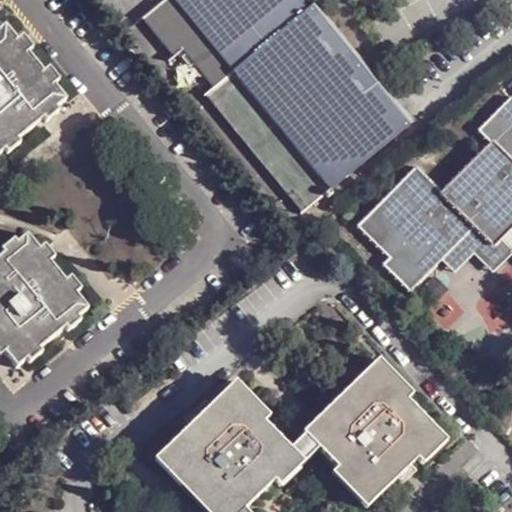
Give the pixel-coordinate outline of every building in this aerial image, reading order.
[(304,9),(296,0),(171,0),(145,23),(206,92),(304,9)] [(314,0),(304,9),(206,92),(306,207),(418,115),(318,0),(314,0)] [(67,101),(5,26),(0,30),(0,155),(6,151),(9,155),(21,144),(19,141),(44,119),(47,123),(59,112),(57,110),(67,101)] [(511,103),(485,132),(496,145),(445,196),(421,170),(364,226),(396,259),(390,267),(415,291),(446,261),(459,273),(480,255),(498,273),(511,260),(511,103)] [(90,309),(29,235),(19,243),(16,240),(3,251),(6,254),(0,259),(0,345),(18,367),(29,360),(32,363),(45,353),(42,349),(67,328),(70,332),(84,320),(81,317),(90,309)] [(381,357),(375,362),(411,397),(416,392),(381,357)] [(411,397),(375,362),(304,431),(307,434),(322,450),(338,468),(372,503),(394,482),(414,464),(421,457),(444,434),(411,397)] [(237,381),(271,416),(276,412),(242,376),(237,381)] [(305,455),(296,444),(271,416),(237,381),(216,402),(196,422),(165,451),(223,511),(246,511),(250,509),(279,480),(305,455)] [(196,422),(216,402),(211,396),(189,416),(196,422)] [(322,450),(307,434),(296,444),(305,455),(279,480),(285,485),(322,450)] [(450,439),(444,434),(421,457),(426,462),(450,439)] [(223,511),(165,451),(159,457),(214,511),(223,511)] [(419,468),(414,464),(394,482),(399,487),(419,468)] [(366,508),(372,503),(338,468),(333,474),(366,508)]
